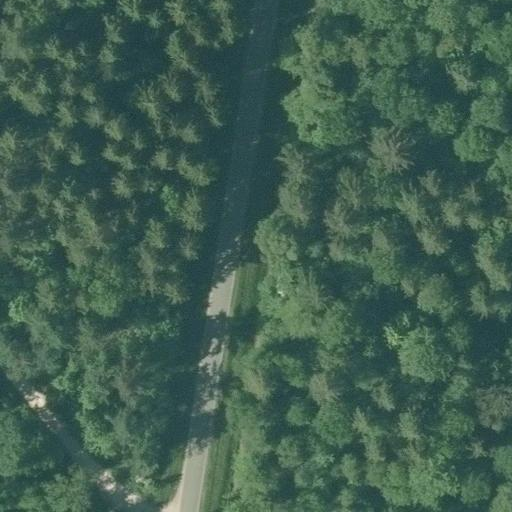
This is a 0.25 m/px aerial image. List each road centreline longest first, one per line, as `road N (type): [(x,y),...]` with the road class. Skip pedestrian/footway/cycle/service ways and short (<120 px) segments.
road 1 (tertiary): [(187,511),(266,0)]
road 2 (track): [(0,356),(94,474),(141,511)]
